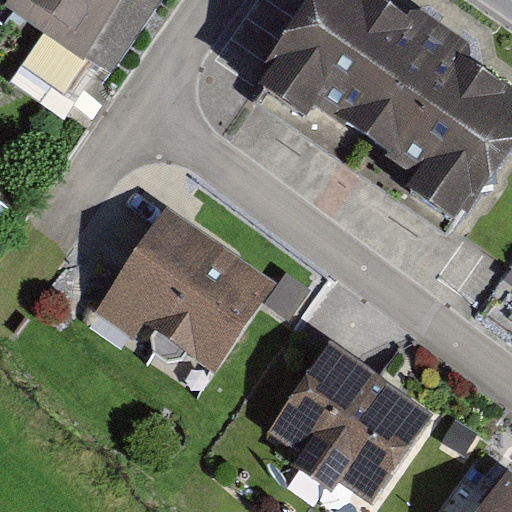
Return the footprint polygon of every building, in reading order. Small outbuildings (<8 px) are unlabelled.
[(0,0),(0,3),(33,26),(50,0),(0,0)] [(154,0),(50,0),(33,26),(106,74),(154,0)] [(511,165),(511,90),(371,0),(318,0),(259,91),(471,228),(511,165)] [(178,210),(107,308),(145,335),(151,327),(223,378),(287,288),(178,210)] [(438,417),(343,351),(284,434),(310,452),(300,466),(349,500),(355,491),(376,506),(438,417)] [(511,511),(511,486),(491,511),(511,511)]
